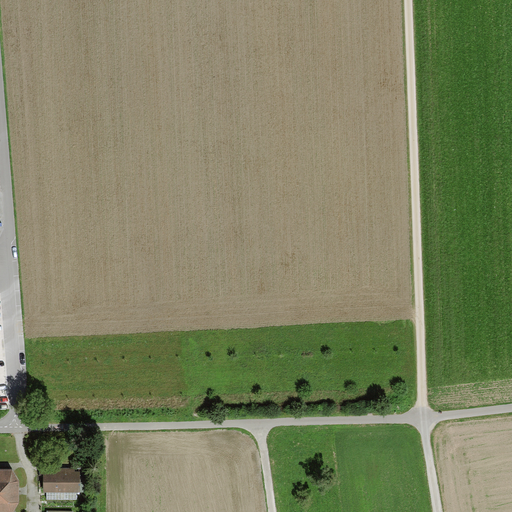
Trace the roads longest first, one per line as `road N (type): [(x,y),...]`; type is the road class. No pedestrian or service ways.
road 1 (residential): [(14,426),(423,418),(511,407)]
road 2 (track): [(407,0),(423,418)]
road 3 (residential): [(14,426),(0,100)]
